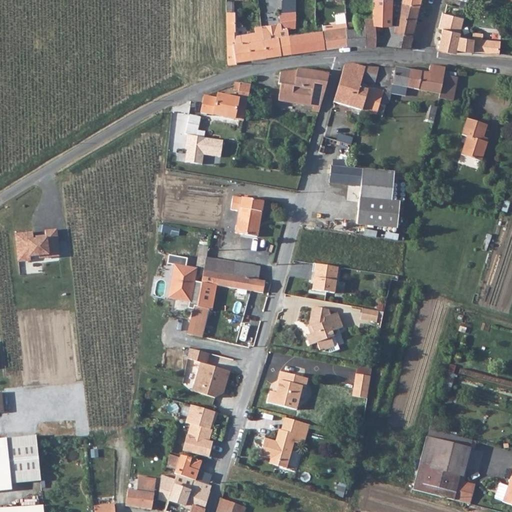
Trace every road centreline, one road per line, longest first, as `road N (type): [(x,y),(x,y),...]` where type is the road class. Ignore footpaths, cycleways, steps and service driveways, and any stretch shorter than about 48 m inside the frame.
road 1 (residential): [(210,511),(337,58)]
road 2 (track): [(167,102),(126,431),(44,437)]
road 3 (unclassified): [(337,58),(244,73),(184,94),(0,204)]
